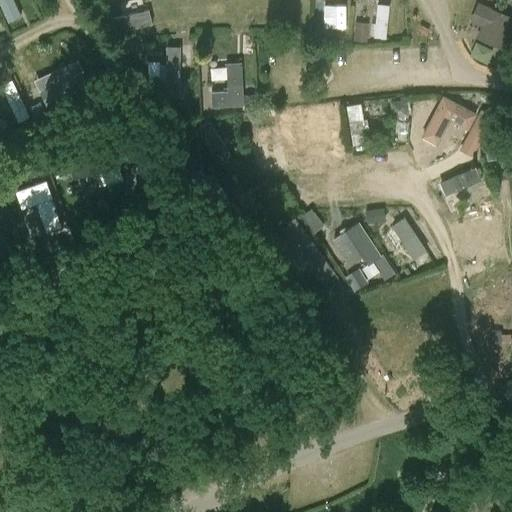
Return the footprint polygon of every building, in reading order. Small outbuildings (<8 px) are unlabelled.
[(15,0),(0,0),(0,5),(7,21),(22,15),(15,0)] [(145,0),(141,0),(122,3),(125,28),(149,24),(145,0)] [(385,38),(391,4),(378,2),(373,36),(385,38)] [(324,28),(346,28),(347,4),(324,3),(324,28)] [(369,40),(369,21),(355,20),(354,40),(369,40)] [(185,84),(186,45),(167,44),(166,84),(185,84)] [(244,61),(211,62),(212,107),(245,106),(244,61)] [(16,120),(26,116),(15,81),(5,84),(16,120)] [(474,154),(490,114),(440,94),(423,137),(440,144),(449,121),(469,129),(461,149),(474,154)] [(337,102),(275,111),(277,125),(258,128),(260,143),(292,138),(290,123),(302,122),(305,150),(326,147),(323,130),(341,127),(337,102)] [(346,104),(353,144),(368,141),(362,102),(346,104)] [(329,156),(346,153),(344,139),(326,143),(329,156)] [(485,143),(490,158),(502,154),(498,139),(485,143)] [(477,165),(439,180),(444,194),(482,178),(477,165)] [(100,185),(123,179),(120,167),(97,172),(100,185)] [(96,173),(74,176),(76,192),(99,188),(96,173)] [(46,181),(16,190),(21,206),(37,201),(46,230),(59,226),(46,181)] [(408,216),(384,229),(395,248),(406,242),(417,262),(429,256),(408,216)] [(335,235),(363,284),(391,268),(362,219),(335,235)] [(456,221),(457,238),(494,236),(493,219),(456,221)]
